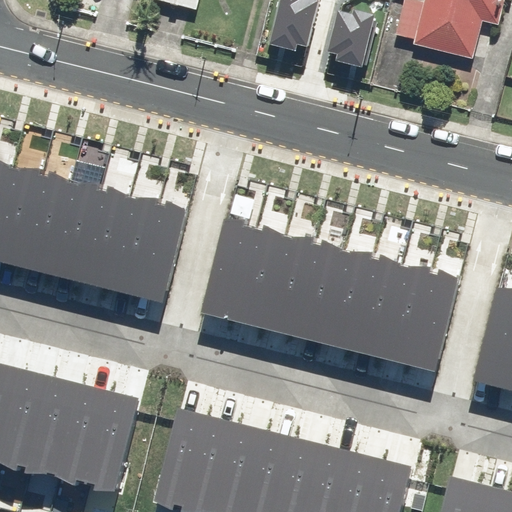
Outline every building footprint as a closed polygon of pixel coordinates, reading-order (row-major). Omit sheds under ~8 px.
[(285,0),(278,37),(296,40),(297,36),(313,40),(321,0),(285,0)] [(425,0),(425,2),(415,0),(406,0),(397,39),(415,44),(473,60),(485,16),(492,18),(497,0),(508,0),(511,1),(511,0),(425,0)] [(340,8),(332,44),(347,48),(346,53),(366,58),(376,16),(340,8)] [(0,252),(2,253),(24,163),(0,157),(0,252)] [(2,253),(31,260),(53,170),(24,163),(2,253)] [(31,260),(59,267),(82,177),(53,170),(31,260)] [(59,267),(88,274),(111,184),(82,177),(59,267)] [(88,274),(117,281),(139,191),(111,184),(88,274)] [(117,281),(146,288),(168,198),(139,191),(117,281)] [(146,288),(175,295),(197,205),(168,198),(146,288)] [(207,308),(237,316),(259,226),(229,218),(207,308)] [(237,316),(267,323),(289,233),(259,226),(237,316)] [(267,323),(297,330),(319,240),(289,233),(267,323)] [(297,330),(327,338),(350,248),(319,240),(297,330)] [(327,338),(358,345),(380,255),(350,248),(327,338)] [(358,345),(388,352),(410,262),(380,255),(358,345)] [(388,352),(418,360),(440,270),(410,262),(388,352)] [(418,360),(448,367),(470,277),(440,270),(418,360)] [(476,375),(506,383),(511,357),(511,286),(499,283),(476,375)] [(0,450),(7,453),(29,362),(0,355),(0,450)] [(7,453),(36,460),(58,369),(29,362),(7,453)] [(36,460),(65,467),(87,377),(58,369),(36,460)] [(65,467),(94,474),(116,384),(87,377),(65,467)] [(94,474),(122,481),(145,391),(116,384),(94,474)] [(161,493),(190,500),(213,410),(184,403),(161,493)] [(190,500),(219,507),(241,417),(213,410),(190,500)] [(219,507),(239,511),(248,511),(270,424),(241,417),(219,507)] [(248,511),(279,511),(299,431),(270,424),(248,511)] [(279,511),(310,511),(328,438),(299,431),(279,511)] [(310,511),(340,511),(357,445),(328,438),(310,511)] [(340,511),(371,511),(386,452),(357,445),(340,511)] [(371,511),(402,511),(415,459),(386,452),(371,511)] [(442,511),(473,511),(480,484),(451,477),(442,511)] [(473,511),(503,511),(509,491),(480,484),(473,511)] [(503,511),(511,511),(511,492),(509,491),(503,511)]
